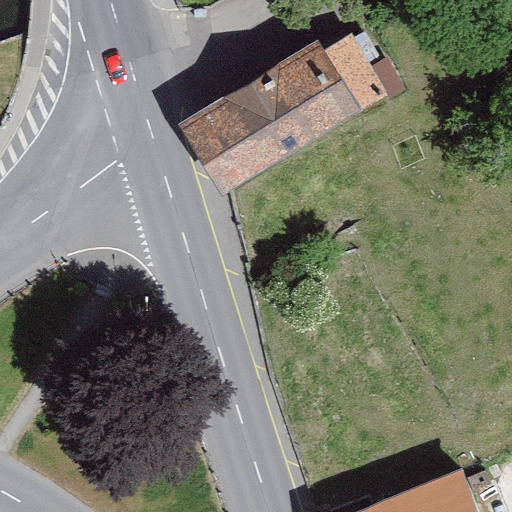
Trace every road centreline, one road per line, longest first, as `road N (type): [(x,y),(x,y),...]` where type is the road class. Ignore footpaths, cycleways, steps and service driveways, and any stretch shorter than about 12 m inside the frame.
road 1 (secondary): [(145,104),(280,511)]
road 2 (tertiary): [(145,104),(65,201),(0,247)]
road 3 (residential): [(145,104),(226,33),(286,0)]
